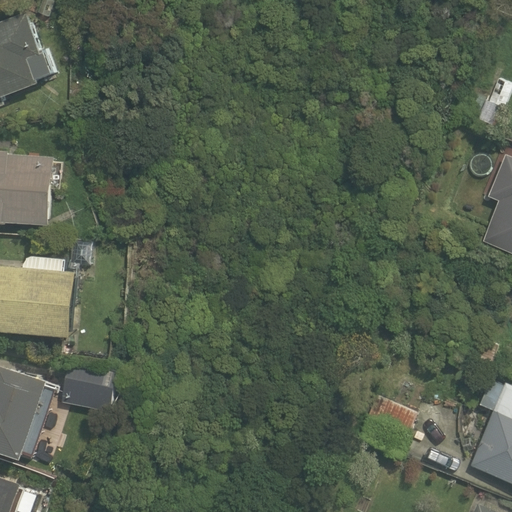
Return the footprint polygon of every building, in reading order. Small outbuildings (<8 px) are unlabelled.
[(47,50),(32,12),(0,23),(0,98),(44,82),(43,78),(59,72),(50,49),(47,50)] [(511,79),(511,73),(496,69),(487,104),(505,108),(511,79)] [(474,90),(466,109),(480,115),(488,96),(474,90)] [(0,220),(53,224),(58,155),(0,150),(0,220)] [(488,239),(511,249),(511,159),(492,199),(505,204),(488,239)] [(471,210),(477,195),(465,190),(459,206),(471,210)] [(0,329),(76,336),(82,266),(69,265),(70,258),(35,255),(28,257),(27,267),(0,265),(0,329)] [(493,362),(501,344),(475,332),(467,351),(493,362)] [(0,448),(27,458),(53,379),(6,363),(0,380),(0,448)] [(67,403),(115,413),(123,373),(73,363),(65,402),(67,403)] [(474,466),(511,482),(511,384),(507,383),(505,387),(491,381),(481,405),(496,411),(472,466),(474,466)] [(362,438),(404,454),(421,411),(378,395),(362,438)] [(423,494),(431,473),(420,469),(413,490),(423,494)] [(0,511),(17,511),(18,510),(24,511),(33,511),(39,496),(23,491),(26,482),(0,473),(0,511)] [(500,511),(480,503),(476,511),(500,511)]
